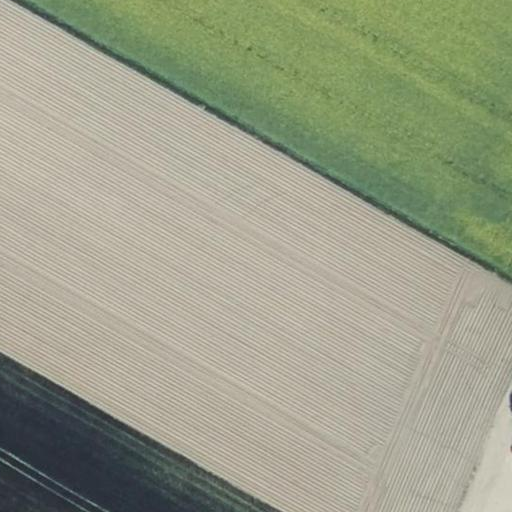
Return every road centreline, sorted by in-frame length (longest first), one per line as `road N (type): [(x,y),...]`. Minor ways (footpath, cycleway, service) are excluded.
road 1 (track): [(37,0),(511,269)]
road 2 (track): [(106,219),(407,401),(487,481)]
